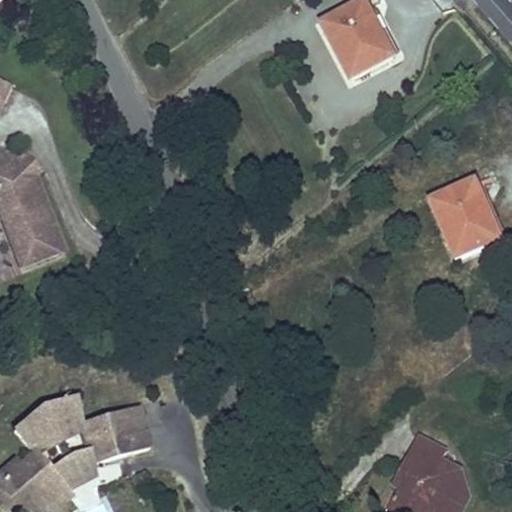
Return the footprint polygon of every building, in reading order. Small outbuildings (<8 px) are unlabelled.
[(391,65),(363,4),(320,29),(350,86),(391,65)] [(15,76),(0,70),(0,94),(6,96),(15,76)] [(0,111),(6,96),(0,94),(0,145),(27,157),(38,170),(60,250),(65,249),(44,168),(49,163),(36,147),(29,151),(0,139),(0,111)] [(27,157),(0,145),(0,189),(3,191),(22,261),(60,250),(38,170),(27,157)] [(500,245),(473,186),(429,206),(455,264),(500,245)] [(94,458),(141,445),(131,406),(72,421),(65,397),(36,404),(9,427),(28,451),(14,462),(10,457),(0,464),(0,499),(3,497),(10,504),(25,491),(40,508),(63,488),(74,479),(67,469),(81,461),(94,458)] [(441,465),(446,456),(415,440),(403,466),(409,471),(386,511),(463,511),(470,501),(460,475),(441,465)] [(81,461),(67,469),(74,479),(86,470),(84,467),(81,461)] [(67,493),(63,488),(40,508),(42,511),(43,511),(65,494),(67,493)] [(15,511),(34,511),(40,508),(25,491),(10,504),(15,511)] [(0,511),(10,504),(3,497),(0,499),(0,511)]
